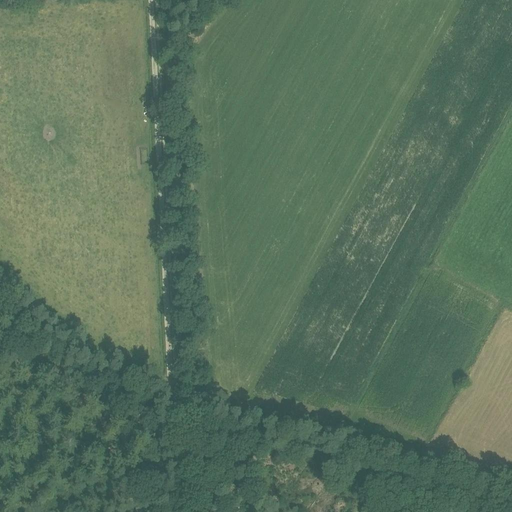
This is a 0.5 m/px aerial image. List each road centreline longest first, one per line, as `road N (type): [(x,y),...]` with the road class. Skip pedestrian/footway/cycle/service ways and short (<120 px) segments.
road 1 (track): [(150,0),(169,356)]
road 2 (track): [(169,356),(176,511)]
